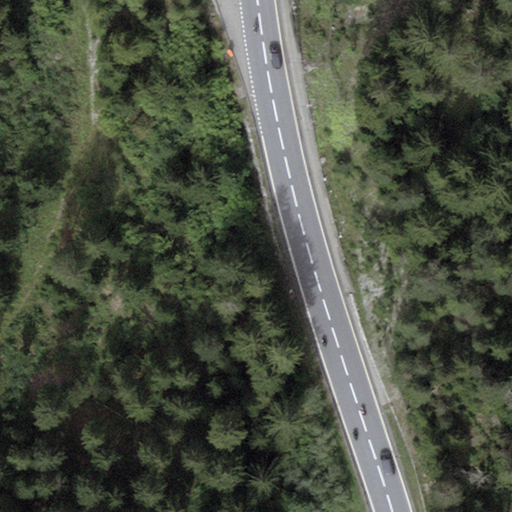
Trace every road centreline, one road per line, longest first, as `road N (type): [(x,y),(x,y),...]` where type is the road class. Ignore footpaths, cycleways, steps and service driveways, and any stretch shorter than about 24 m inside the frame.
road 1 (primary): [(391,511),(300,223),(257,0)]
road 2 (track): [(0,326),(35,267),(88,131),(79,0)]
